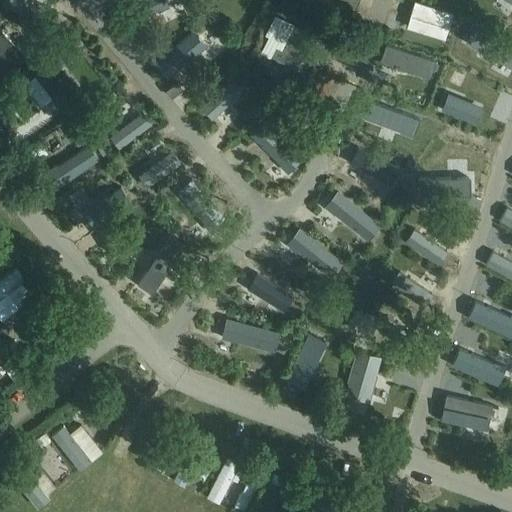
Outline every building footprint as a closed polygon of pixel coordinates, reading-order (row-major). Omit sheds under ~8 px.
[(39,20),(45,6),(32,0),(4,0),(3,4),(39,20)] [(123,26),(158,9),(159,11),(170,6),(169,4),(166,0),(135,0),(116,9),(123,26)] [(415,1),(411,15),(448,26),(452,12),(415,1)] [(271,57),(298,70),(306,52),(298,48),(307,30),(295,24),(282,51),(275,48),(271,57)] [(511,47),(474,26),(466,41),(511,67),(511,47)] [(26,55),(0,29),(0,68),(6,75),(26,55)] [(167,77),(196,52),(197,54),(206,46),(205,44),(193,31),(155,63),(167,77)] [(427,76),(433,60),(387,45),(382,61),(427,76)] [(52,97),(60,107),(72,99),(80,92),(65,72),(57,78),(47,64),(35,73),(36,75),(52,97)] [(232,80),(202,107),(213,118),(242,91),(232,80)] [(442,109),(468,119),(474,104),(448,94),(442,109)] [(143,112),(111,136),(120,148),(152,124),(143,112)] [(264,120),(251,134),(288,171),(302,158),(264,120)] [(89,145),(58,166),(56,164),(46,171),(48,172),(57,187),(99,160),(89,145)] [(358,147),(350,162),(389,183),(398,168),(358,147)] [(171,151),(139,175),(148,187),(180,163),(171,151)] [(491,179),(497,158),(486,155),(480,176),(491,179)] [(192,179),(178,191),(213,231),(227,218),(192,179)] [(120,187),(89,208),(88,206),(78,213),(79,214),(89,229),(130,202),(120,187)] [(338,190),(326,205),(368,239),(380,225),(338,190)] [(511,209),(507,206),(499,220),(511,227),(511,209)] [(300,227),(288,242),(330,276),(342,262),(300,227)] [(113,254),(139,238),(132,228),(107,244),(113,254)] [(414,229),(406,241),(439,263),(447,251),(414,229)] [(171,234),(138,282),(152,292),(186,244),(171,234)] [(511,260),(493,250),(486,264),(511,279),(511,260)] [(22,282),(25,279),(16,267),(0,279),(0,317),(1,319),(17,306),(16,304),(30,293),(22,282)] [(399,271),(391,284),(424,306),(432,293),(399,271)] [(257,272),(248,286),(285,310),(294,296),(257,272)] [(494,305),(511,311),(511,307),(511,280),(503,278),(494,305)] [(511,316),(476,301),(468,317),(511,336),(511,316)] [(387,316),(378,328),(411,350),(420,338),(387,316)] [(227,318),(222,336),(275,351),(280,332),(227,318)] [(308,333),(287,379),(304,387),(326,341),(308,333)] [(0,334),(0,365),(10,380),(25,370),(0,334)] [(460,348),(453,364),(498,384),(505,368),(460,348)] [(356,350),(344,394),(369,401),(381,356),(356,350)] [(446,395),(441,419),(486,429),(492,405),(446,395)] [(511,431),(506,430),(501,452),(511,454),(511,431)] [(133,459),(148,466),(161,439),(145,432),(133,459)] [(77,467),(89,462),(80,441),(68,446),(77,467)] [(44,452),(54,466),(63,460),(53,446),(44,452)] [(169,480),(182,487),(198,455),(184,449),(169,480)] [(224,454),(203,494),(218,502),(239,462),(224,454)] [(8,466),(29,503),(48,492),(27,455),(8,466)] [(270,481),(255,511),(272,511),(284,487),(270,481)] [(234,482),(225,495),(243,506),(251,494),(234,482)] [(41,511),(42,511),(67,511),(82,504),(74,491),(41,511)]
